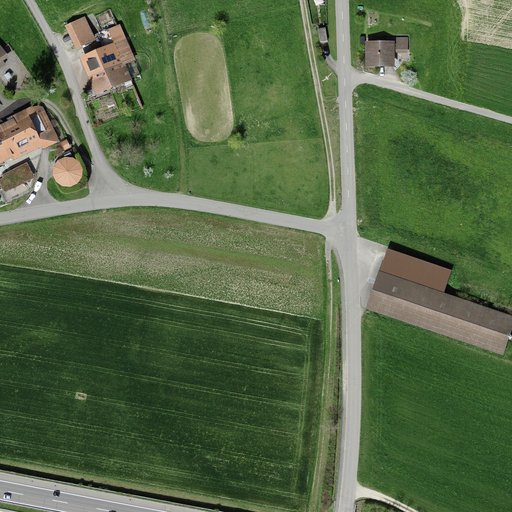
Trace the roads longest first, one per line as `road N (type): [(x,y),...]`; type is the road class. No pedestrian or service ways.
road 1 (track): [(308,511),(331,227)]
road 2 (unclassified): [(350,229),(354,390),(346,511)]
road 3 (track): [(0,461),(268,511)]
road 4 (unclassified): [(350,229),(166,199),(113,201)]
road 5 (track): [(302,0),(330,161),(331,227)]
road 6 (unclassified): [(29,0),(63,61),(113,201)]
road 7 (unclassified): [(344,72),(511,120)]
road 8 (unclassified): [(344,72),(350,229)]
road 9 (track): [(108,187),(88,172),(49,105),(0,105)]
